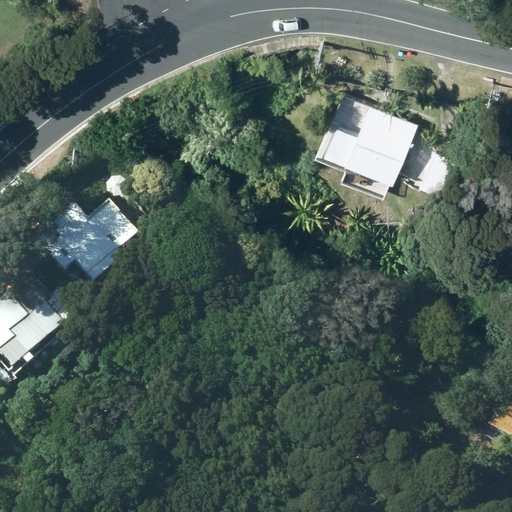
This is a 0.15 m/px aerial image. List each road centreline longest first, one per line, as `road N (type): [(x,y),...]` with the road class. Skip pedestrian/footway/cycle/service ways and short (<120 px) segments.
road 1 (tertiary): [(194,28),(275,9),(330,10),(511,48)]
road 2 (tertiary): [(0,160),(110,73),(194,28)]
